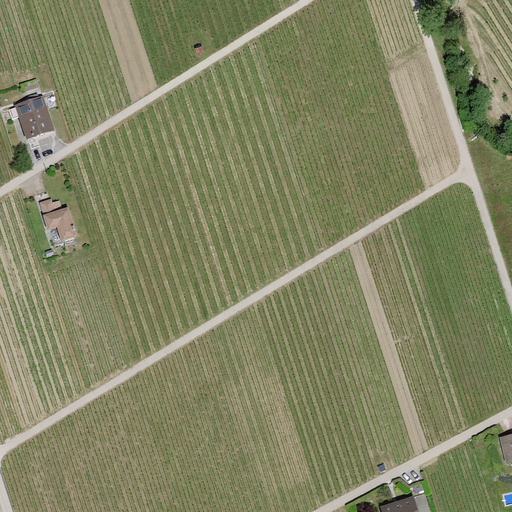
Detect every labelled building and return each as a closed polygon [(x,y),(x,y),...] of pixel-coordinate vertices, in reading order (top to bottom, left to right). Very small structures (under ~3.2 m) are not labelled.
[(202,47),(195,49),(197,55),(204,53),(202,47)] [(43,99),(19,107),(30,140),(54,132),(43,99)] [(68,212),(44,219),(49,234),(60,230),(64,242),(76,239),(68,212)] [(511,434),(499,437),(505,463),(511,461),(511,434)] [(424,511),(420,489),(387,497),(389,511),(424,511)]
